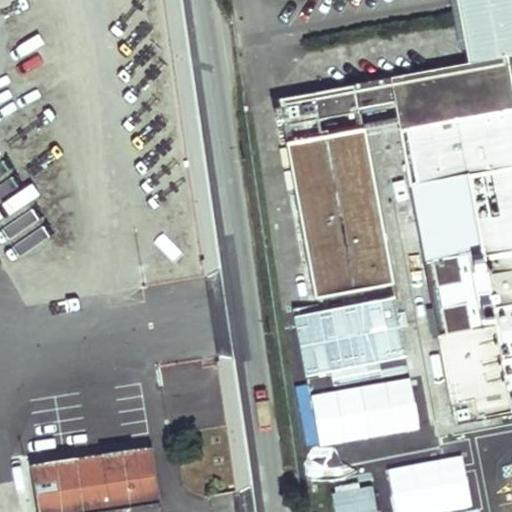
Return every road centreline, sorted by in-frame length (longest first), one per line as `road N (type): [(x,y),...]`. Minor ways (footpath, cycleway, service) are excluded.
road 1 (tertiary): [(269,511),(199,0)]
road 2 (unknown): [(15,312),(35,511)]
